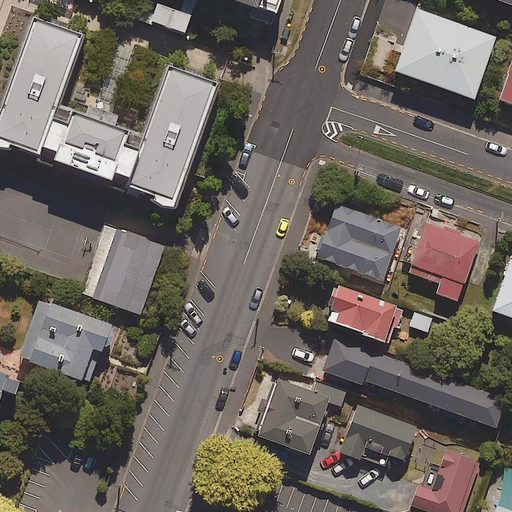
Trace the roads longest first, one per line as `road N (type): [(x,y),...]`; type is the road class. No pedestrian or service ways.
road 1 (residential): [(305,99),(156,511)]
road 2 (residential): [(305,99),(511,169)]
